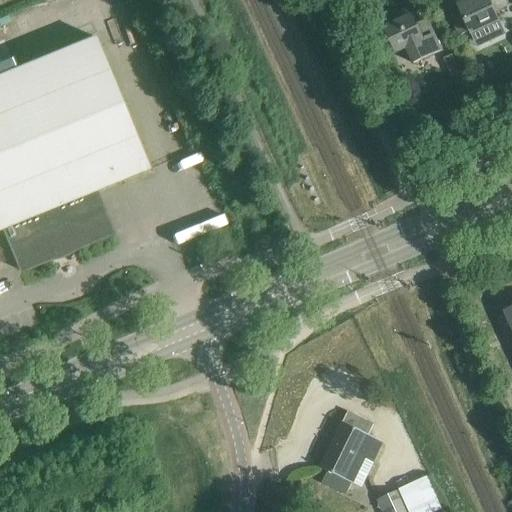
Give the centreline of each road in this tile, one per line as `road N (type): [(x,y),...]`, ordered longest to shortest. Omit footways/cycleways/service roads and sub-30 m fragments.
road 1 (secondary): [(205,330),(511,197)]
road 2 (secondary): [(0,413),(205,330)]
road 3 (unclassified): [(241,511),(245,490),(205,330)]
